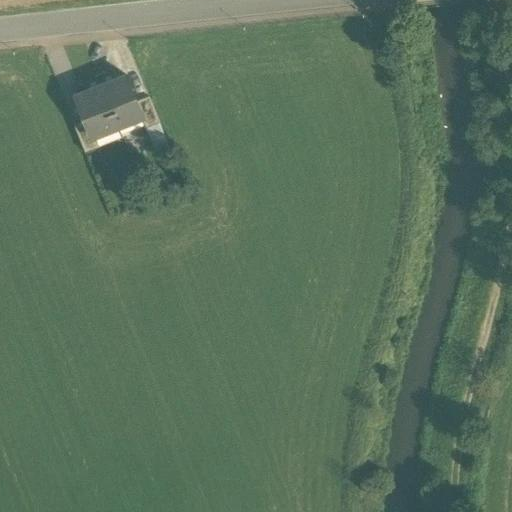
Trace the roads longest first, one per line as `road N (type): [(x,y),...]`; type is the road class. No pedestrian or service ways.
road 1 (residential): [(0,37),(351,0)]
road 2 (track): [(511,237),(459,511)]
